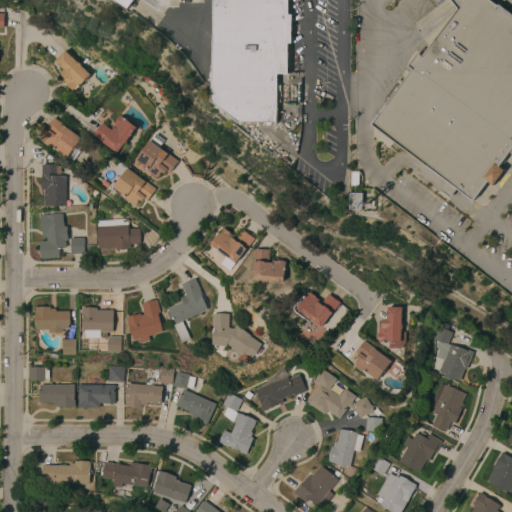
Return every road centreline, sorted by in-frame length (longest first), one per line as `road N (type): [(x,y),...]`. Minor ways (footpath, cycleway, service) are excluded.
road 1 (residential): [(11,511),(14,130),(28,90)]
road 2 (residential): [(254,494),(275,511),(481,435),(499,376)]
road 3 (residential): [(12,439),(140,440),(183,450),(254,494)]
road 4 (residential): [(189,204),(178,243),(129,277),(13,277)]
road 5 (residential): [(189,204),(237,201),(368,299)]
